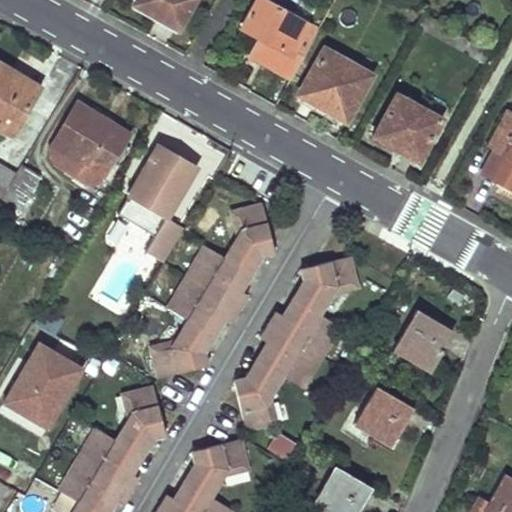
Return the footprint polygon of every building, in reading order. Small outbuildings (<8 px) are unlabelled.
[(135,0),(133,4),(176,28),(192,0),(135,0)] [(262,0),(255,0),(239,28),(258,38),(248,55),(289,77),(310,41),(285,27),(291,16),(262,0)] [(466,39),(420,14),(414,25),(460,50),(466,39)] [(493,54),(466,39),(460,50),(486,65),(493,54)] [(300,89),(326,105),(324,109),(344,120),(369,75),(323,49),(300,89)] [(37,92),(0,69),(0,131),(9,137),(37,92)] [(323,109),(326,105),(300,89),(297,94),(323,109)] [(395,96),(376,130),(391,138),(394,140),(391,146),(416,160),(438,121),(395,96)] [(73,107),(105,127),(108,123),(110,120),(77,99),(73,107)] [(105,127),(73,107),(49,145),(101,178),(128,135),(108,123),(105,127)] [(494,149),(511,115),(505,112),(487,145),(494,149)] [(511,115),(494,149),(481,172),(511,188),(511,115)] [(391,146),(394,140),(391,138),(376,130),(372,135),(391,146)] [(180,161),(156,148),(128,196),(165,218),(191,175),(176,167),(180,161)] [(0,199),(16,175),(0,165),(0,199)] [(0,199),(0,213),(12,221),(40,176),(24,167),(22,168),(20,168),(16,175),(0,199)] [(224,260),(246,273),(250,276),(259,260),(263,253),(273,251),(261,204),(237,211),(241,231),(237,239),(224,260)] [(241,231),(237,211),(229,213),(237,239),(241,231)] [(203,248),(196,261),(209,268),(216,255),(203,248)] [(263,253),(259,260),(273,257),(274,255),(273,251),(263,253)] [(196,261),(186,278),(232,305),(237,297),(240,292),(250,276),(246,273),(224,260),(216,255),(209,268),(196,261)] [(350,256),(306,268),(308,276),(303,283),(293,301),(321,317),(334,293),(335,290),(338,286),(356,281),(350,256)] [(188,303),(181,315),(188,319),(215,335),(224,319),(232,305),(186,278),(175,297),(188,303)] [(335,290),(334,293),(358,287),(356,281),(338,286),(335,290)] [(232,305),(224,319),(232,325),(249,297),(240,292),(237,297),(232,305)] [(188,303),(175,297),(168,308),(181,315),(188,303)] [(321,317),(293,301),(282,317),(274,330),(323,359),(333,341),(321,335),(329,322),(321,317)] [(415,311),(391,351),(424,371),(435,352),(438,354),(451,331),(415,311)] [(274,330),(282,317),(275,312),(258,341),(266,344),(274,330)] [(151,354),(158,380),(203,368),(201,359),(204,353),(215,335),(188,319),(175,342),(170,349),(151,354)] [(321,335),(333,341),(340,329),(329,322),(321,335)] [(274,330),(266,344),(256,361),(284,377),(292,382),(299,371),(311,378),(323,359),(274,330)] [(0,398),(0,405),(46,431),(82,365),(34,338),(0,398)] [(149,348),(151,354),(170,349),(175,342),(149,348)] [(284,377),(256,361),(247,378),(244,383),(235,387),(247,431),(271,425),(266,408),(271,399),(284,377)] [(304,389),(311,378),(299,371),(292,382),(304,389)] [(247,378),(234,381),(234,382),(235,387),(244,383),(247,378)] [(375,388),(353,424),(389,445),(411,409),(375,388)] [(142,458),(152,441),(155,435),(165,431),(153,389),(128,395),(134,413),(128,422),(116,443),(142,458)] [(122,396),(128,422),(134,413),(128,395),(122,396)] [(266,408),(271,425),(277,424),(271,399),(266,408)] [(274,429),(264,446),(285,459),(296,443),(274,429)] [(95,431),(88,443),(100,451),(108,438),(95,431)] [(155,435),(152,441),(165,438),(166,437),(165,431),(155,435)] [(88,443),(77,461),(124,488),(132,475),(142,458),(116,443),(108,438),(100,451),(88,443)] [(211,500),(224,477),(229,469),(248,465),(242,440),(196,451),(198,460),(195,466),(184,484),(211,500)] [(79,487),(72,499),(80,504),(94,511),(110,511),(116,503),(124,488),(77,461),(66,480),(79,487)] [(250,471),(248,465),(229,469),(224,477),(250,471)] [(323,511),(354,511),(367,490),(332,469),(311,504),(323,511)] [(132,475),(116,503),(124,507),(140,480),(132,475)] [(479,497),(470,511),(511,511),(511,479),(504,475),(488,502),(479,497)] [(66,480),(59,492),(72,499),(79,487),(66,480)] [(174,499),(166,511),(216,511),(221,505),(211,500),(184,484),(174,499)] [(166,511),(174,499),(166,495),(156,511),(166,511)]
